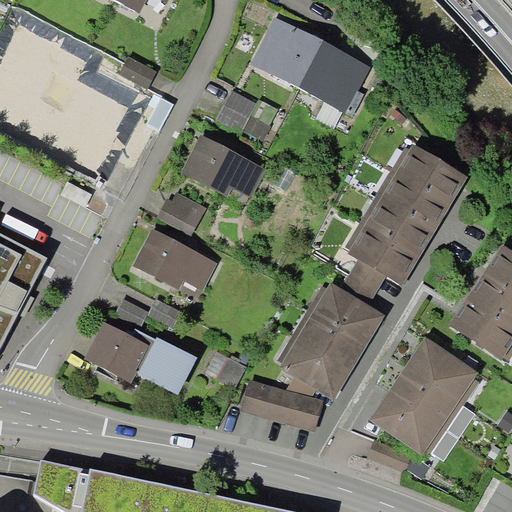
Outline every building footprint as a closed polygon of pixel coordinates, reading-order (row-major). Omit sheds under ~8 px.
[(168,0),(116,0),(141,12),(146,0),(161,0),(167,3),(168,0)] [(251,64),(299,87),(323,40),(275,17),(251,64)] [(371,67),(323,40),(299,87),(353,117),(365,94),(359,91),(371,67)] [(129,93),(25,44),(0,96),(0,115),(96,161),(129,93)] [(118,75),(147,90),(157,70),(128,56),(118,75)] [(257,104),(232,90),(216,119),(241,133),(257,104)] [(174,104),(161,97),(147,124),(159,131),(174,104)] [(259,99),(257,104),(241,133),(262,145),(271,126),(270,125),(278,110),(259,99)] [(267,169),(200,135),(181,172),(227,197),(233,187),(252,197),(267,169)] [(392,179),(447,212),(468,176),(413,143),(392,179)] [(376,205),(431,238),(447,212),(392,179),(376,205)] [(167,199),(157,218),(191,236),(206,207),(177,192),(172,201),(167,199)] [(362,229),(417,262),(431,238),(376,205),(362,229)] [(217,262),(152,228),(132,265),(179,290),(184,280),(202,290),(217,262)] [(362,229),(348,253),(359,260),(387,276),(403,285),(417,262),(362,229)] [(0,233),(0,350),(47,259),(0,233)] [(511,250),(502,244),(480,277),(511,298),(511,250)] [(387,276),(359,260),(342,289),(370,305),(387,276)] [(511,333),(511,298),(480,277),(464,302),(511,333)] [(331,282),(312,313),(367,346),(385,315),(370,305),(342,289),(331,282)] [(182,311),(156,298),(149,311),(147,314),(173,327),(182,311)] [(149,311),(123,299),(115,315),(141,328),(147,314),(149,311)] [(509,361),(511,356),(511,333),(464,302),(449,324),(502,359),(503,357),(509,361)] [(351,371),(367,346),(312,313),(297,338),(351,371)] [(126,332),(104,321),(84,359),(98,366),(117,375),(131,383),(136,373),(178,395),(198,357),(157,336),(156,338),(135,328),(133,331),(127,329),(126,332)] [(425,336),(404,367),(463,406),(479,382),(474,379),(479,372),(425,336)] [(334,401),(351,371),(297,338),(279,368),(294,377),(316,390),(334,401)] [(247,368),(214,350),(203,370),(235,388),(247,368)] [(117,375),(98,366),(95,371),(115,381),(117,375)] [(404,367),(388,392),(446,431),(463,406),(404,367)] [(312,397),(316,390),(294,377),(286,390),(312,397)] [(286,390),(249,380),(241,411),(315,432),(324,400),(312,397),(286,390)] [(431,453),(446,431),(388,392),(369,419),(422,455),(425,451),(430,454),(431,453)] [(463,406),(446,431),(459,439),(475,414),(463,406)] [(511,428),(511,414),(507,411),(498,425),(509,433),(511,428)] [(459,439),(446,431),(431,453),(444,461),(459,439)] [(412,455),(373,440),(367,457),(406,472),(412,455)] [(416,457),(408,469),(422,479),(430,466),(416,457)] [(90,469),(41,459),(33,494),(62,511),(300,511),(90,468),(90,469)]
